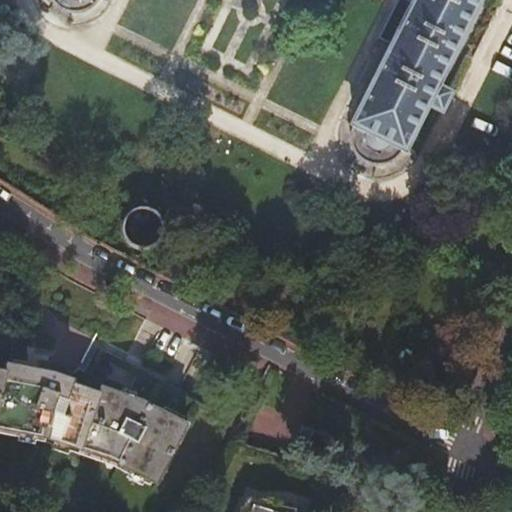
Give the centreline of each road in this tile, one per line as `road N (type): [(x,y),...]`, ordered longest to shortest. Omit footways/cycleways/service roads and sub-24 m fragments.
road 1 (residential): [(464,449),(83,260),(0,204)]
road 2 (residential): [(511,336),(464,449)]
